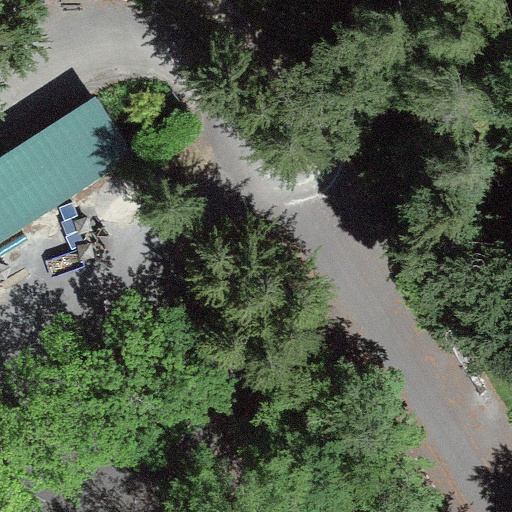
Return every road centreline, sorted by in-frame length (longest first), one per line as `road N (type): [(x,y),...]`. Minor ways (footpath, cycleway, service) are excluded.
road 1 (unknown): [(511,510),(247,75)]
road 2 (track): [(225,0),(273,61),(336,54),(392,0)]
